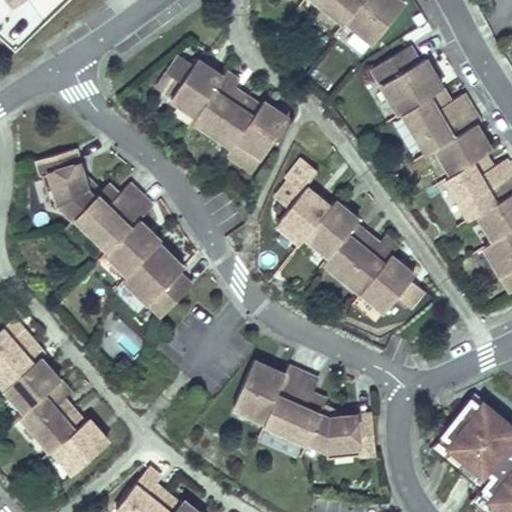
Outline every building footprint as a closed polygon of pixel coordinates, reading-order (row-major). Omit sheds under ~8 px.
[(317,0),(344,22),(346,19),(361,0),(317,0)] [(361,0),(346,19),(358,30),(362,26),(376,37),(404,3),(399,0),(361,0)] [(358,30),(373,42),(376,37),(362,26),(358,30)] [(408,45),(372,67),(381,83),(386,81),(395,95),(391,99),(400,113),(403,111),(429,95),(438,90),(432,81),(428,83),(425,78),(433,73),(423,58),(417,61),(408,45)] [(181,82),(171,97),(196,114),(222,77),(196,59),(193,63),(180,55),(168,73),(181,82)] [(222,77),(196,114),(235,141),(237,139),(252,117),(236,106),(226,98),(233,88),(238,81),(225,72),(222,77)] [(441,88),(433,73),(425,78),(428,83),(432,81),(438,90),(441,88)] [(386,81),(381,83),(391,99),(395,95),(386,81)] [(243,95),(233,88),(226,98),(236,106),(243,95)] [(449,101),(441,88),(438,90),(429,95),(437,108),(449,101)] [(252,117),(237,139),(262,156),(287,118),(262,101),(259,106),(243,95),(236,106),(252,117)] [(403,111),(427,152),(435,146),(452,136),(444,123),(466,110),(458,95),(449,101),(437,108),(429,95),(403,111)] [(435,146),(451,173),(471,160),(479,156),(485,152),(470,127),(474,124),(466,110),(444,123),(452,136),(435,146)] [(196,114),(193,119),(232,146),(235,141),(196,114)] [(74,148),(37,159),(42,176),(50,173),(59,203),(74,217),(75,216),(93,196),(82,186),(85,184),(82,173),(74,148)] [(487,169),(479,156),(471,160),(479,174),(487,169)] [(445,176),(469,217),(478,212),(494,202),(486,189),(508,176),(500,162),(487,169),(479,174),(471,160),(451,173),(445,176)] [(42,176),(51,206),(59,203),(50,173),(42,176)] [(99,190),(82,173),(85,184),(82,186),(93,196),(99,190)] [(478,212),(493,238),(511,227),(511,182),(508,176),(486,189),(494,202),(478,212)] [(277,222),(301,241),(305,235),(329,206),(305,187),(302,190),(289,180),(275,197),(288,207),(277,222)] [(75,216),(109,248),(129,228),(118,217),(140,195),(128,183),(118,194),(111,200),(100,189),(99,190),(93,196),(75,216)] [(118,194),(107,183),(100,189),(111,200),(118,194)] [(106,252),(128,273),(155,245),(158,243),(160,241),(138,220),(152,206),(140,195),(118,217),(129,228),(109,248),(106,252)] [(305,235),(329,255),(346,234),(360,246),(369,235),(354,224),(358,220),(334,200),(329,206),(305,235)] [(501,272),(511,289),(511,288),(511,227),(493,238),(484,244),(492,258),(497,255),(505,270),(501,272)] [(329,255),(327,257),(364,287),(389,255),(390,256),(397,247),(383,236),(378,243),(370,253),(360,246),(346,234),(329,255)] [(378,243),(369,235),(360,246),(370,253),(378,243)] [(169,254),(158,243),(155,245),(162,253),(159,256),(163,260),(169,254)] [(128,273),(124,278),(135,289),(139,285),(152,297),(148,301),(162,315),(191,285),(178,272),(183,267),(169,254),(163,260),(159,256),(162,253),(155,245),(128,273)] [(364,287),(361,290),(385,310),(396,296),(408,306),(423,288),(410,278),(413,275),(390,256),(389,255),(364,287)] [(497,255),(492,258),(501,272),(505,270),(497,255)] [(327,257),(324,261),(361,290),(364,287),(327,257)] [(139,285),(135,289),(148,301),(152,297),(139,285)] [(12,318),(6,323),(16,335),(22,329),(12,318)] [(16,335),(6,323),(0,328),(0,371),(9,383),(31,364),(21,352),(33,342),(22,329),(16,335)] [(5,387),(25,410),(59,380),(40,358),(44,355),(33,342),(21,352),(31,364),(9,383),(5,387)] [(253,360),(235,400),(252,408),(250,413),(265,419),(276,395),(290,401),(303,373),(287,366),(284,374),(282,378),(274,374),(272,378),(267,376),(270,368),(253,360)] [(284,374),(270,368),(267,376),(272,378),(274,374),(282,378),(284,374)] [(0,371),(0,380),(5,387),(9,383),(0,371)] [(264,421),(307,441),(307,440),(319,414),(322,408),(308,402),(312,393),(318,380),(303,373),(290,401),(276,395),(265,419),(264,421)] [(25,410),(21,414),(51,450),(53,448),(73,431),(61,417),(61,416),(53,406),(63,399),(70,393),(59,380),(25,410)] [(323,406),(325,400),(312,393),(308,402),(322,408),(323,406)] [(71,408),(63,399),(53,406),(61,416),(71,408)] [(235,400),(233,405),(250,413),(252,408),(235,400)] [(471,400),(431,448),(457,469),(500,417),(483,403),(480,407),(471,400)] [(345,416),(323,406),(322,408),(319,414),(333,420),(334,417),(345,416)] [(73,431),(53,448),(73,471),(107,442),(87,419),(83,422),(71,408),(61,416),(61,417),(73,431)] [(319,414),(307,440),(326,448),(357,445),(358,453),(375,452),(372,413),(345,416),(334,417),(333,420),(319,414)] [(457,469),(481,489),(483,490),(511,455),(511,426),(500,417),(457,469)] [(326,448),(327,456),(358,453),(357,445),(326,448)] [(472,501),(485,511),(505,511),(511,505),(511,455),(483,490),(481,489),(472,501)] [(148,468),(115,507),(121,511),(167,511),(156,503),(146,494),(154,485),(160,478),(148,468)] [(156,502),(164,493),(154,485),(146,494),(156,502)] [(196,511),(182,500),(179,504),(164,493),(156,502),(167,511),(196,511)]
